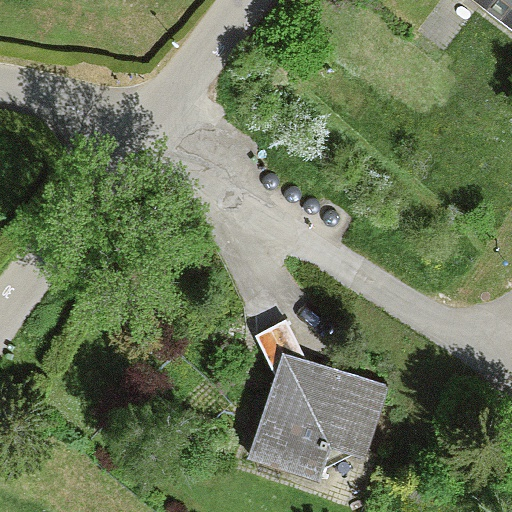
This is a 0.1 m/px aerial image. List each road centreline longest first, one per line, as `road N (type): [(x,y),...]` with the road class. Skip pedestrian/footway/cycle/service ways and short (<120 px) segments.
road 1 (residential): [(139,138),(472,358)]
road 2 (residential): [(139,138),(0,319)]
road 3 (residential): [(245,0),(139,138)]
road 4 (residential): [(139,138),(0,94)]
